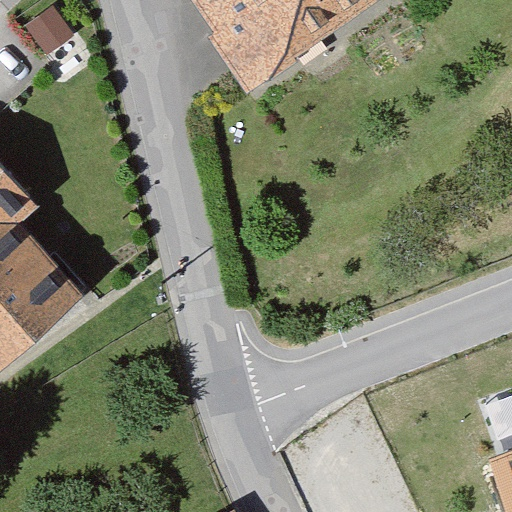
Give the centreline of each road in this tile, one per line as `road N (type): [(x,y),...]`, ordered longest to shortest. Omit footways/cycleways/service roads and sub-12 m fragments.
road 1 (residential): [(233,415),(126,0)]
road 2 (residential): [(511,307),(233,415)]
